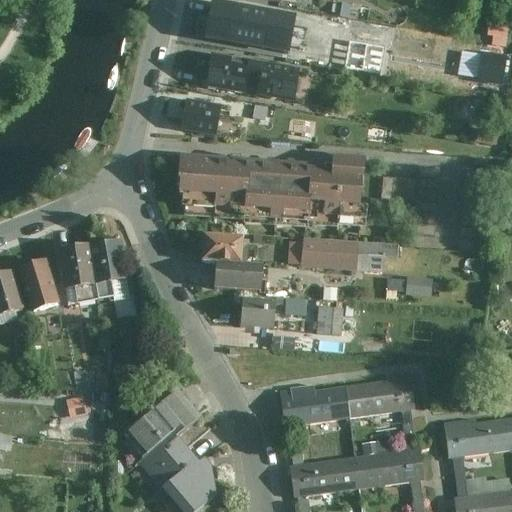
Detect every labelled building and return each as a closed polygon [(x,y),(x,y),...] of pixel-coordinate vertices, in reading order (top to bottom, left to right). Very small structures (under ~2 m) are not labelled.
[(295,21),(214,6),(207,43),(289,58),(295,21)] [(350,35),(303,27),(298,56),(345,64),(350,35)] [(253,66),(214,59),(209,90),(248,97),(253,66)] [(301,75),(265,69),(260,102),(296,108),(301,75)] [(222,109),(188,103),(183,133),(217,139),(222,109)] [(228,166),(176,162),(172,207),(360,222),(364,177),(310,173),(228,166)] [(436,239),(440,171),(421,170),(419,183),(385,181),(383,203),(418,205),(416,238),(436,239)] [(484,255),(489,175),(469,174),(463,253),(484,255)] [(130,279),(123,239),(89,245),(99,299),(115,296),(113,282),(130,279)] [(243,242),(205,240),(204,271),(242,273),(243,242)] [(386,248),(306,243),(304,272),(384,278),(386,248)] [(79,302),(99,299),(89,245),(58,250),(65,290),(76,288),(79,302)] [(60,304),(46,258),(17,267),(31,313),(60,304)] [(0,318),(24,311),(12,270),(0,273),(0,318)] [(265,278),(219,276),(218,299),(264,301),(265,278)] [(406,279),(406,295),(433,295),(433,279),(406,279)] [(278,305),(244,303),(243,333),(276,335),(278,305)] [(342,341),(344,314),(320,312),(318,339),(342,341)] [(174,346),(166,331),(151,339),(159,354),(174,346)] [(297,341),(274,339),(273,352),(295,354),(297,341)] [(136,364),(114,369),(117,379),(139,373),(136,364)] [(139,373),(117,379),(120,391),(142,385),(139,373)] [(346,387),(350,419),(415,410),(411,378),(346,387)] [(350,419),(346,387),(281,395),(285,427),(350,419)] [(129,431),(148,454),(177,434),(201,417),(178,389),(129,431)] [(444,427),(448,459),(511,451),(511,440),(509,419),(444,427)] [(199,461),(177,434),(148,454),(139,464),(179,511),(197,511),(217,496),(212,463),(205,456),(199,461)] [(422,450),(356,459),(360,490),(426,481),(422,450)] [(295,498),(360,490),(356,459),(291,467),(295,498)] [(454,511),(511,511),(511,490),(453,499),(454,511)]
